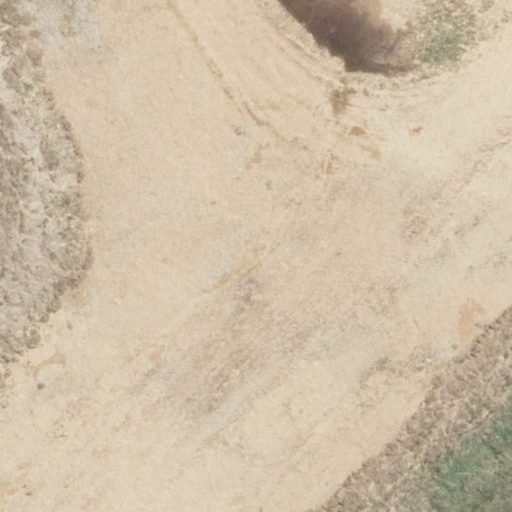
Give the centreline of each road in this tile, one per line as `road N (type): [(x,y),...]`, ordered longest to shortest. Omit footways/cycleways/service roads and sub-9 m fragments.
road 1 (residential): [(49,511),(364,224)]
road 2 (residential): [(190,0),(245,114),(364,224)]
road 3 (residential): [(364,224),(511,68)]
